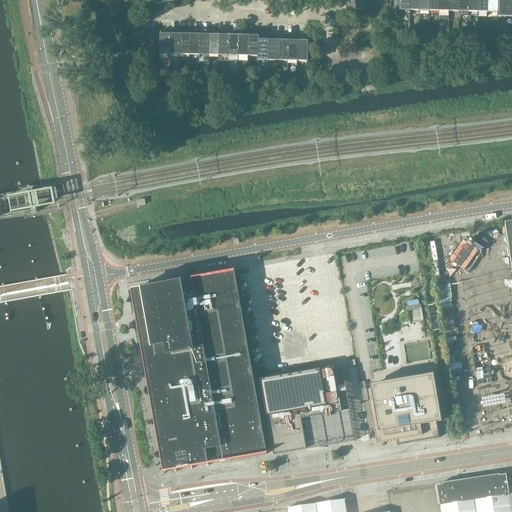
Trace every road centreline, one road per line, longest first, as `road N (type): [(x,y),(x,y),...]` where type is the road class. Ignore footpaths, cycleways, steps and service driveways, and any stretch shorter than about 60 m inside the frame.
road 1 (unclassified): [(99,276),(511,205)]
road 2 (secondary): [(136,508),(511,451)]
road 3 (secondary): [(76,202),(36,0)]
road 4 (secondary): [(86,278),(120,426)]
road 5 (secondary): [(120,426),(99,276)]
road 6 (residential): [(208,15),(327,15),(325,0)]
